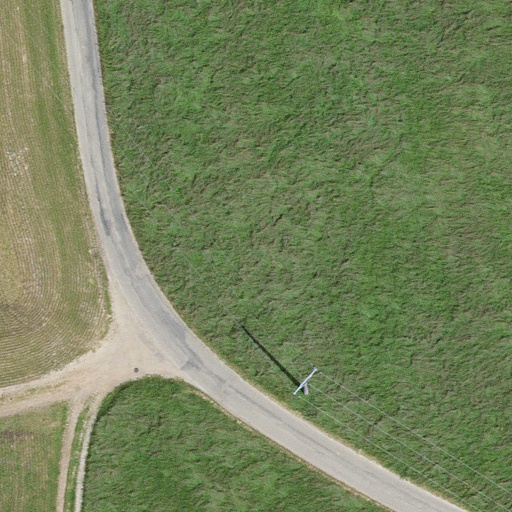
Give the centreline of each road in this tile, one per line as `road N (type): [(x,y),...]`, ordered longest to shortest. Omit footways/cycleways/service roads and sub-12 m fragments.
road 1 (unclassified): [(411,511),(194,366),(132,282),(110,215),(81,0)]
road 2 (track): [(0,399),(96,384),(72,511)]
